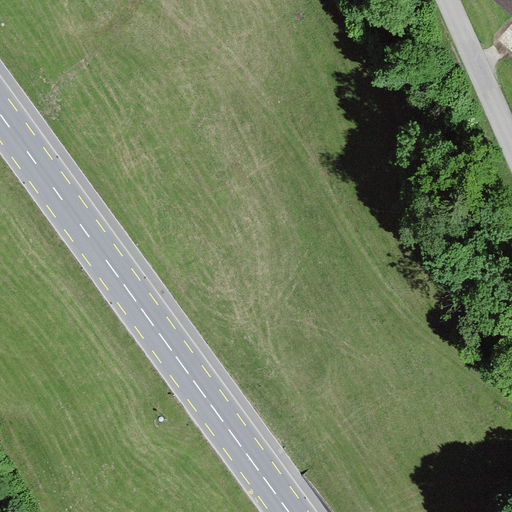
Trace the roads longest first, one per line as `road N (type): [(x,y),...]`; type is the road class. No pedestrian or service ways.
road 1 (primary): [(0,114),(289,511)]
road 2 (tertiary): [(511,148),(446,0)]
